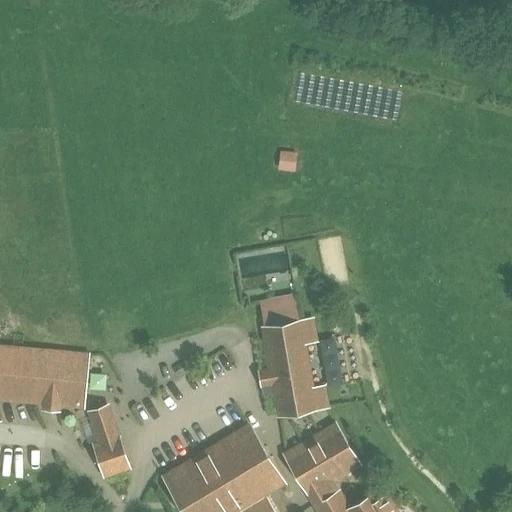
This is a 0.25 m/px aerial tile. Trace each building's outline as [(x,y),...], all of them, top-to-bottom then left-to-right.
[(299,149),(282,147),(280,166),(297,168),(299,149)] [(295,295),(259,301),(280,414),(315,407),(295,295)] [(87,354),(0,346),(0,396),(83,405),(87,354)] [(105,474),(129,466),(108,405),(90,411),(100,441),(94,443),(105,474)] [(336,424),(285,453),(308,492),(332,479),(359,463),(336,424)] [(232,511),(283,481),(250,425),(165,476),(186,511),(232,511)] [(308,492),(309,494),(320,511),(398,511),(397,509),(396,510),(386,494),(379,498),(375,492),(349,507),(332,479),(308,492)] [(274,511),(265,497),(239,511),(274,511)]
